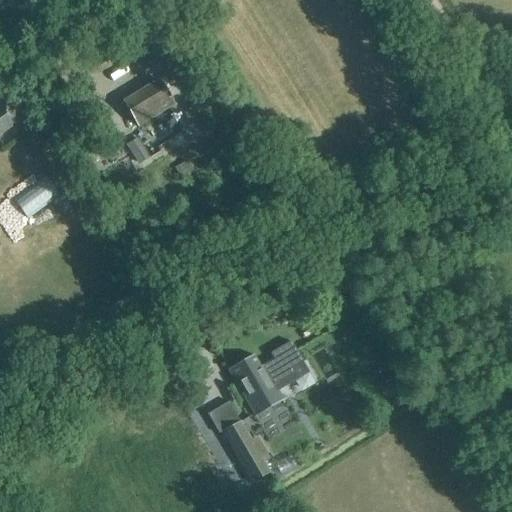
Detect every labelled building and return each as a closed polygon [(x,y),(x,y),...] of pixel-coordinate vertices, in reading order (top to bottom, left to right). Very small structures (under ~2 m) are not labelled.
[(148,59),(165,49),(147,21),(130,31),(148,59)] [(136,124),(173,101),(157,76),(121,98),(136,124)] [(15,93),(0,103),(0,135),(30,114),(15,93)] [(185,161),(173,168),(184,187),(196,179),(185,161)] [(254,417),(283,401),(275,388),(291,379),(293,382),(309,372),(294,347),(273,359),(277,365),(262,373),(252,356),(227,371),(254,417)] [(224,431),(221,433),(243,469),(251,483),(261,478),(270,472),(261,458),(268,454),(257,436),(251,440),(240,422),(224,431)]
